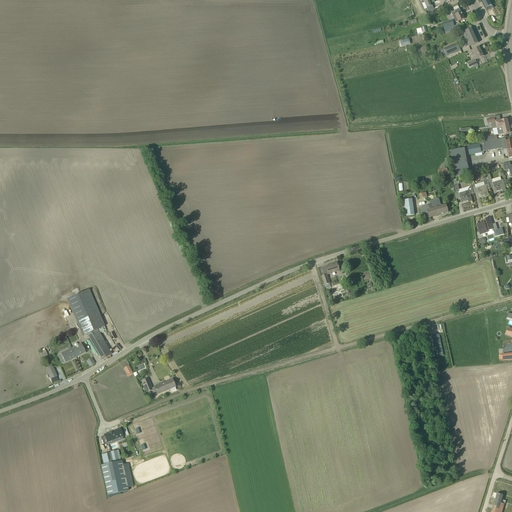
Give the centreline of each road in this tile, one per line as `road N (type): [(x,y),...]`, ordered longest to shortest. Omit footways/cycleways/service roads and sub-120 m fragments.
road 1 (unclassified): [(511,200),(311,262),(84,377)]
road 2 (track): [(104,425),(180,393),(511,297)]
